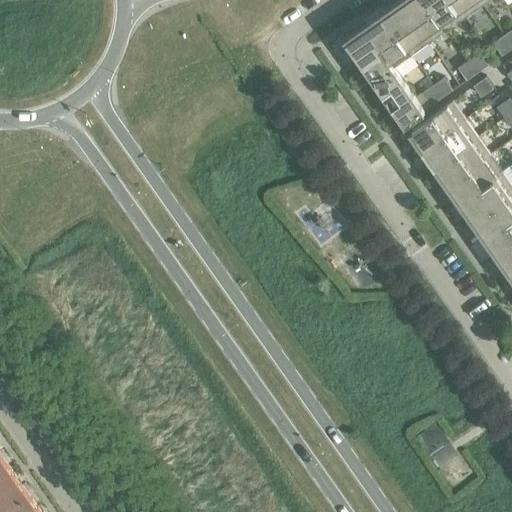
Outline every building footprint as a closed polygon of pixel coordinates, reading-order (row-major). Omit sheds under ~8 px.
[(447,29),(427,0),(409,0),(404,4),(430,41),(447,29)] [(465,16),(453,0),(427,0),(447,29),(465,16)] [(483,4),(479,0),(453,0),(465,16),(483,4)] [(434,47),(430,41),(404,4),(386,16),(416,59),(434,47)] [(416,59),(386,16),(368,29),(394,66),(395,66),(399,72),(416,59)] [(394,66),(368,29),(350,42),(406,122),(425,109),(399,72),(395,66),(394,66)] [(511,47),(511,45),(504,34),(494,42),(502,55),(511,47)] [(480,52),(469,59),(478,72),(488,64),(480,52)] [(478,72),(469,59),(458,67),(467,79),(478,72)] [(486,76),(474,85),(481,96),(494,87),(486,76)] [(444,77),(434,84),(443,97),(453,89),(444,77)] [(443,97),(434,84),(423,92),(432,104),(443,97)] [(511,111),(511,100),(510,97),(497,106),(505,116),(511,111)] [(467,117),(454,99),(413,127),(426,145),(467,117)] [(479,134),(467,117),(426,145),(439,163),(479,134)] [(491,152),(479,134),(439,163),(451,181),(491,152)] [(504,169),(491,152),(451,181),(464,198),(504,170),(504,169)] [(511,168),(509,165),(504,169),(504,170),(464,198),(476,216),(511,190),(511,168)] [(511,190),(476,216),(488,234),(511,216),(511,190)] [(511,216),(488,234),(501,251),(511,243),(511,216)] [(511,243),(501,251),(511,267),(511,243)] [(0,481),(13,472),(2,456),(0,456),(0,481)] [(0,506),(25,489),(13,472),(0,481),(0,506)] [(27,511),(37,506),(25,489),(0,506),(0,511),(27,511)]
